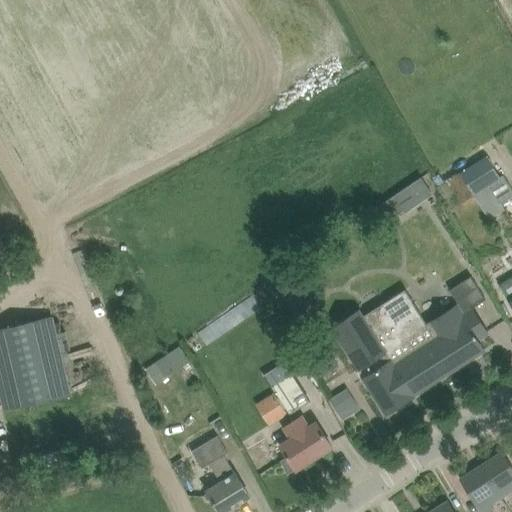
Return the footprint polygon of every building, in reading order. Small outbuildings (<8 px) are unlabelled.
[(487,158),(458,174),(438,188),(450,207),(470,195),(472,194),(479,205),(482,203),(492,218),(504,211),(501,204),(511,197),(511,190),(504,176),(499,179),(487,158)] [(391,219),(404,211),(394,196),(381,205),(391,219)] [(511,273),(498,282),(507,296),(511,304),(511,273)] [(331,329),(362,380),(365,378),(377,396),(387,413),(414,396),(413,394),(485,349),(478,338),(488,332),(477,315),(471,305),(461,312),(457,304),(427,323),(407,289),(363,316),(359,310),(331,329)] [(301,317),(307,309),(296,300),(290,308),(301,317)] [(71,396),(52,317),(0,329),(0,398),(3,412),(71,396)] [(177,371),(166,355),(146,369),(152,378),(157,385),(177,371)] [(257,405),(269,426),(309,401),(299,384),(297,385),(291,376),(276,385),(282,395),(276,398),(274,395),(257,405)] [(360,409),(347,388),(330,399),(343,420),(360,409)] [(288,474),(331,447),(332,446),(316,421),(305,428),(298,417),(284,426),(291,436),(280,444),(287,454),(281,458),(281,460),(288,474)] [(221,480),(218,482),(207,488),(208,489),(205,496),(207,500),(213,499),(221,511),(226,511),(251,497),(240,480),(225,452),(226,452),(212,428),(188,443),(191,448),(193,447),(203,467),(210,463),(221,480)] [(481,465),(502,497),(511,491),(511,465),(503,451),(481,465)] [(460,478),(471,495),(481,511),(486,511),(493,508),(491,504),(502,497),(481,465),(460,478)] [(455,511),(448,500),(429,511),(455,511)]
